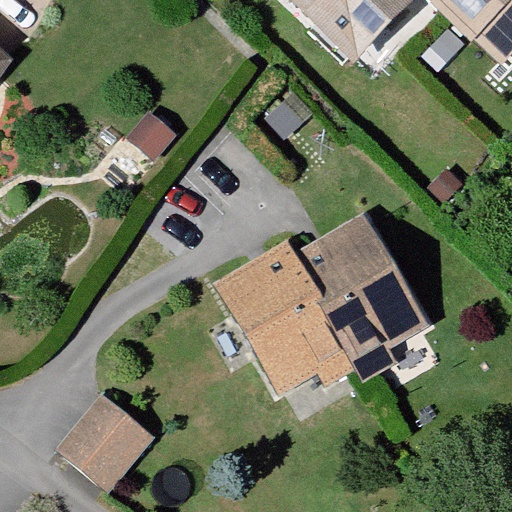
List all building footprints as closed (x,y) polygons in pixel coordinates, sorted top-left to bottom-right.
[(295,0),(367,68),(432,0),(295,0)] [(511,0),(448,0),(511,61),(511,0)] [(0,84),(16,64),(0,50),(0,84)] [(438,333),(371,220),(300,261),(359,361),(366,375),(438,333)] [(359,361),(300,261),(291,246),(220,287),(288,403),(359,361)] [(156,443),(107,404),(83,433),(133,472),(156,443)] [(133,472),(83,433),(61,462),(110,501),(133,472)]
